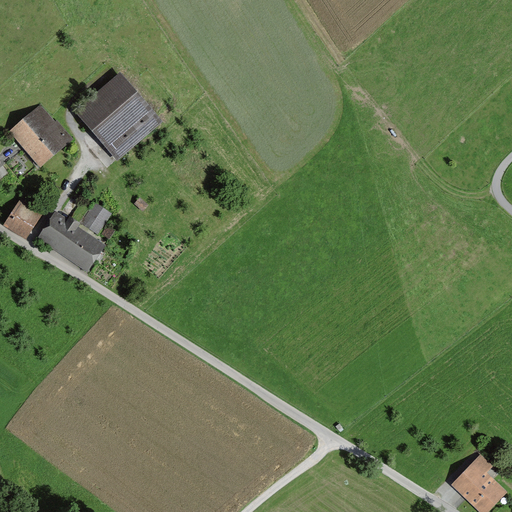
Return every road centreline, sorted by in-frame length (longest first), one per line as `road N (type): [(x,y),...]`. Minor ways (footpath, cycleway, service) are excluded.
road 1 (unclassified): [(450,511),(0,226)]
road 2 (track): [(495,190),(464,195),(432,176),(300,0)]
